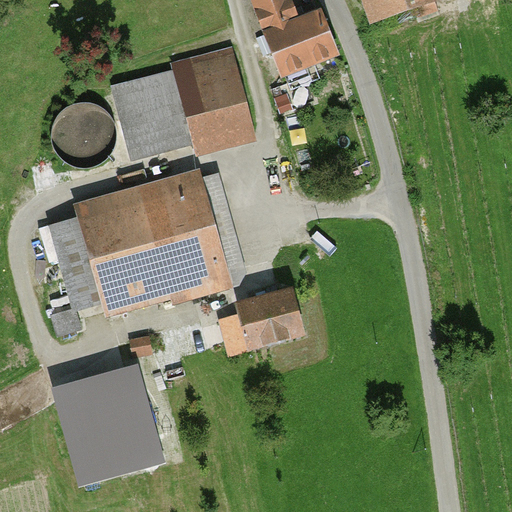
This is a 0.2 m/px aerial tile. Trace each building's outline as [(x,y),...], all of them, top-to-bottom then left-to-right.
[(276,79),(333,57),(316,10),(291,20),(283,0),(258,0),(248,4),(276,79)] [(356,0),(364,26),(442,2),(440,0),(356,0)] [(252,145),(230,54),(173,67),(195,159),(252,145)] [(167,78),(109,92),(126,165),(184,151),(167,78)] [(51,119),(64,156),(105,141),(92,104),(51,119)] [(192,174),(66,209),(70,223),(44,230),(68,314),(93,307),(97,324),(225,289),(192,174)] [(298,341),(284,290),(225,306),(230,322),(219,325),(229,359),(298,341)] [(142,371),(54,394),(80,489),(168,466),(142,371)]
